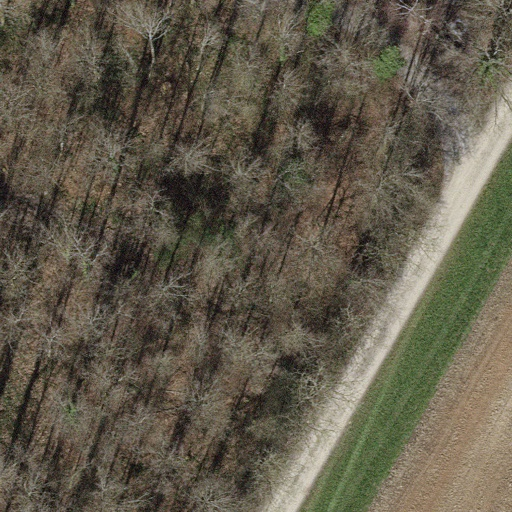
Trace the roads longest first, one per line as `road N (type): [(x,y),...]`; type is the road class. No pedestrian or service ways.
road 1 (track): [(511,102),(273,511)]
road 2 (track): [(350,0),(411,36),(495,130)]
